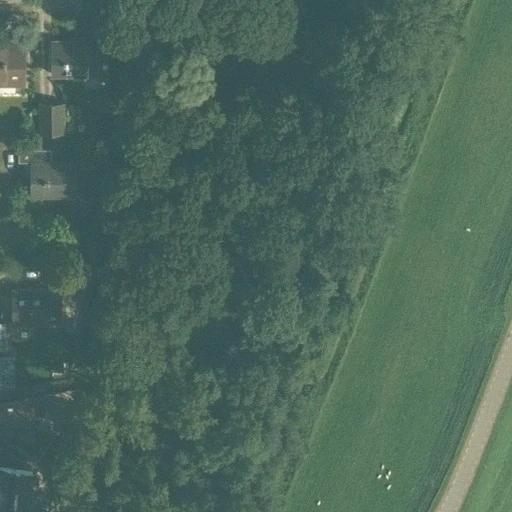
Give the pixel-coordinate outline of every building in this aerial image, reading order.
[(0,40),(0,83),(24,83),(24,40),(0,40)] [(53,40),(53,74),(108,74),(108,44),(67,45),(67,40),(53,40)] [(39,134),(66,133),(65,102),(38,103),(39,134)] [(52,149),(20,149),(20,161),(32,161),(32,196),(76,196),(76,161),(52,161),(52,149)] [(13,289),(13,324),(61,323),(60,278),(79,277),(78,261),(54,262),(55,288),(13,289)] [(75,405),(47,400),(44,420),(48,420),(50,418),(58,419),(59,422),(73,424),(75,405)] [(38,404),(0,409),(0,426),(40,421),(38,404)] [(31,511),(37,473),(0,467),(0,511),(31,511)]
